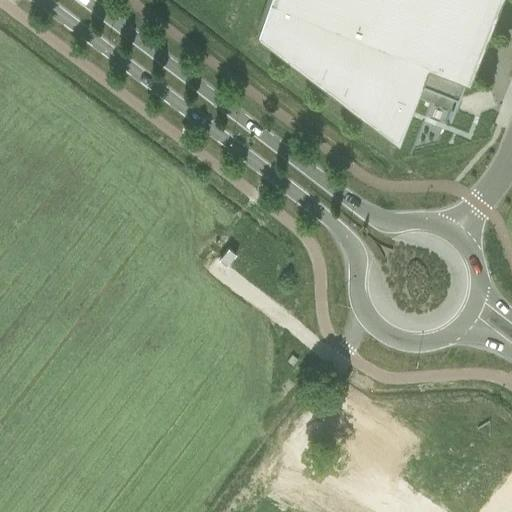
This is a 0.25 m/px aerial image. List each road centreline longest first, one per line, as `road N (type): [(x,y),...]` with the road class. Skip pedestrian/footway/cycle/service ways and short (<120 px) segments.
road 1 (secondary): [(35,0),(337,232),(353,255),(360,310),(378,331),(424,344),(459,328)]
road 2 (secondary): [(455,234),(419,221),(374,220),(82,0)]
